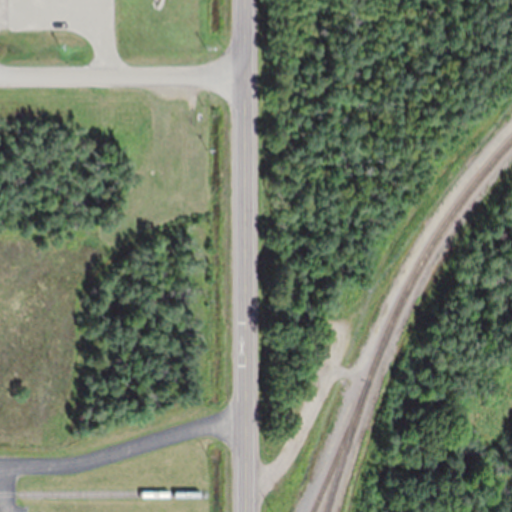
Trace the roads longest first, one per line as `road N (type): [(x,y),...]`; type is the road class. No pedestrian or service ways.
road 1 (tertiary): [(244,511),(244,0)]
road 2 (residential): [(0,73),(245,74)]
